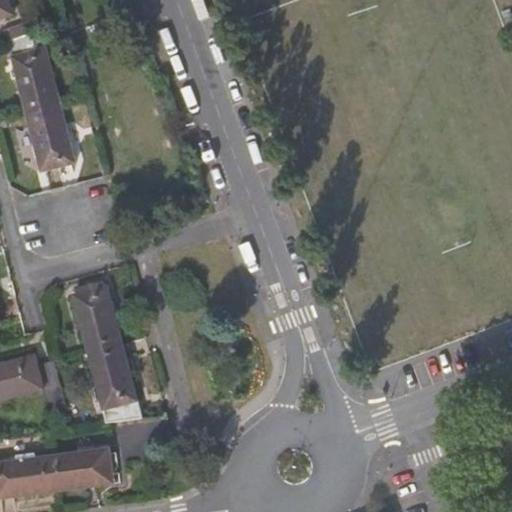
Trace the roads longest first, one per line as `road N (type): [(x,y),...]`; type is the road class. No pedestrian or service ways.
road 1 (residential): [(175,0),(256,214)]
road 2 (residential): [(138,243),(186,439)]
road 3 (residential): [(511,373),(336,438)]
road 4 (residential): [(256,214),(303,351)]
road 5 (residential): [(138,243),(15,275)]
road 6 (residential): [(256,214),(138,243)]
